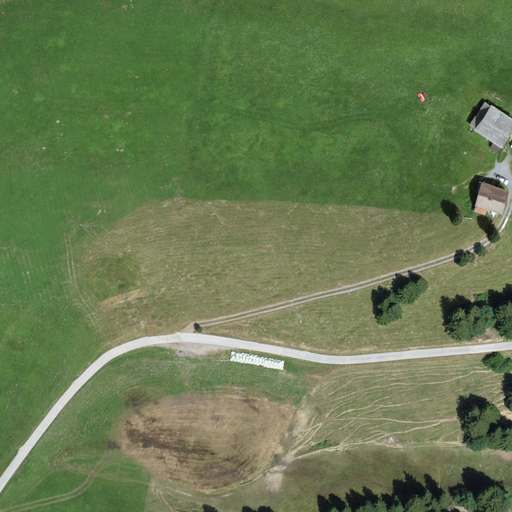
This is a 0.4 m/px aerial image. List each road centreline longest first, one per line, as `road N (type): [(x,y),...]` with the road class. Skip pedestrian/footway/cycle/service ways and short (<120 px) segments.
road 1 (track): [(0,487),(86,374),(139,342),(208,338),(342,360),(511,345)]
road 2 (track): [(186,337),(196,324),(476,247),(501,227),(511,196)]
